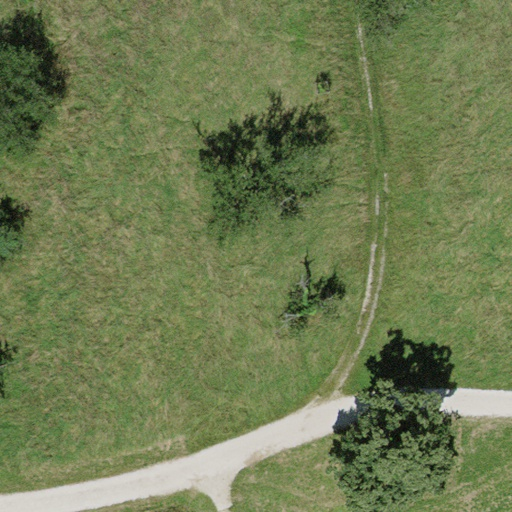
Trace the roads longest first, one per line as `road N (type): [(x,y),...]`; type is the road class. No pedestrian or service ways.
road 1 (track): [(0,504),(225,460),(337,410),(511,404)]
road 2 (track): [(356,0),(377,236),(363,307),(334,376),(292,430)]
